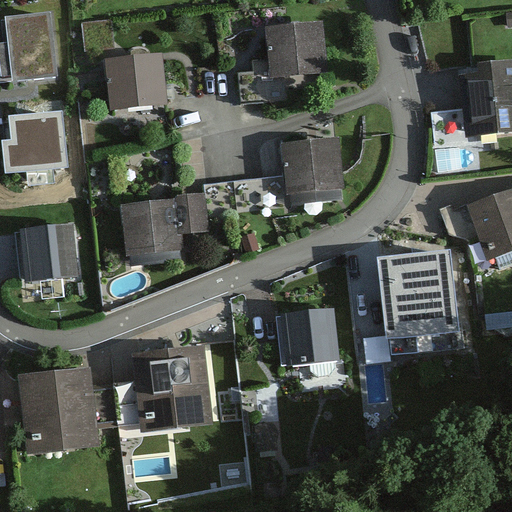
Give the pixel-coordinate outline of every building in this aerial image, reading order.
[(58,20),(6,25),(12,85),(63,80),(58,20)] [(328,26),(273,32),(278,82),(333,76),(328,26)] [(111,27),(85,30),(87,56),(114,53),(111,27)] [(167,59),(110,66),(115,111),(171,105),(167,59)] [(464,79),(469,139),(511,135),(511,62),(478,66),(479,77),(464,79)] [(60,121),(11,126),(16,173),(65,169),(60,121)] [(343,144),(288,148),(292,195),(346,190),(343,144)] [(491,262),(511,254),(511,196),(472,211),(491,262)] [(179,204),(126,209),(130,255),(183,250),(179,204)] [(77,226),(26,230),(29,283),(81,280),(77,226)] [(455,258),(403,263),(408,312),(460,306),(455,258)] [(330,317),(284,322),(290,367),(336,362),(330,317)] [(365,336),(368,361),(392,358),(389,333),(365,336)] [(201,354),(136,361),(144,433),(210,425),(201,354)] [(88,376),(22,384),(31,455),(96,447),(88,376)] [(274,429),(257,430),(259,452),(276,451),(274,429)] [(221,450),(197,454),(200,472),(224,467),(221,450)]
